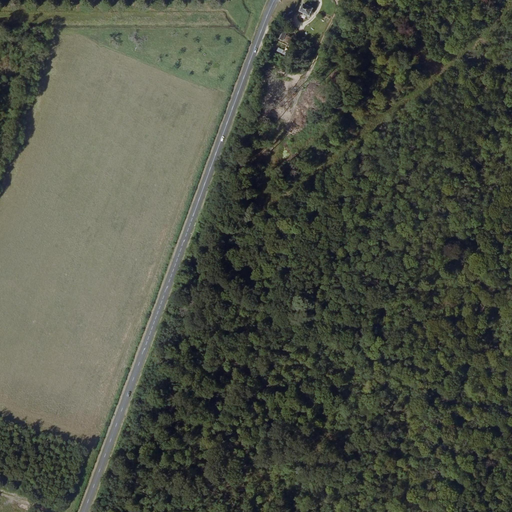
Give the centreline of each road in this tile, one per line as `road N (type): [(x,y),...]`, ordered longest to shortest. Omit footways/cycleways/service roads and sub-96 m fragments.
road 1 (secondary): [(274,0),(83,511)]
road 2 (track): [(511,15),(164,294)]
road 3 (track): [(433,511),(164,294)]
